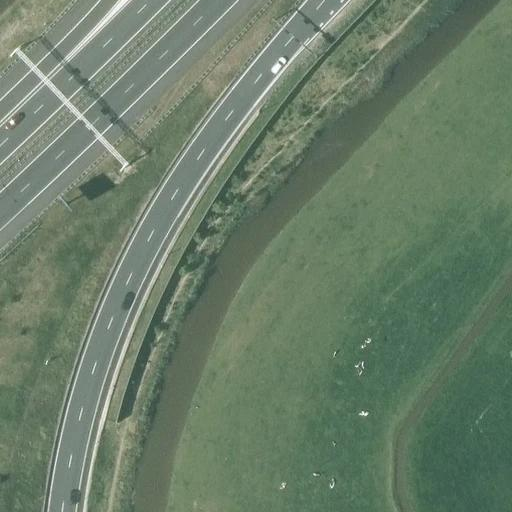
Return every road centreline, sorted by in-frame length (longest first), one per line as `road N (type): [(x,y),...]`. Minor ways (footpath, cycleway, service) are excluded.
road 1 (motorway): [(61,511),(92,372),(162,209),(323,0)]
road 2 (motorway): [(0,210),(217,0)]
road 3 (motorway): [(148,0),(0,145)]
road 4 (motorway): [(109,0),(0,121)]
